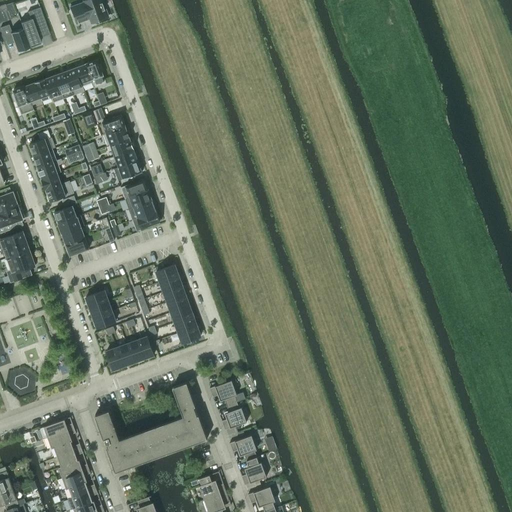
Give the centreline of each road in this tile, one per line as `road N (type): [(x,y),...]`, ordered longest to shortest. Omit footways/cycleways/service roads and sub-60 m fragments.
road 1 (residential): [(64,49),(103,36),(114,45),(223,346)]
road 2 (residential): [(101,390),(0,108)]
road 3 (residential): [(247,511),(192,358)]
